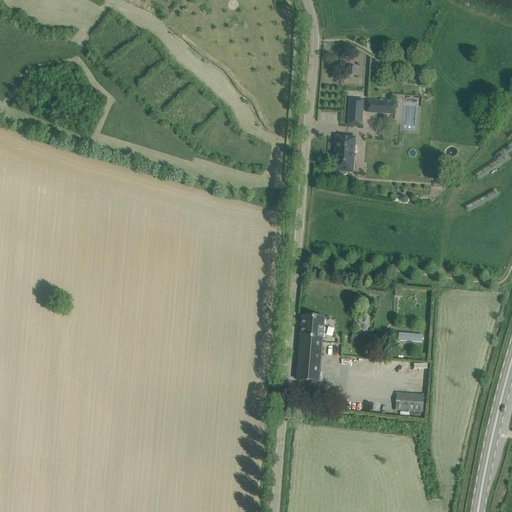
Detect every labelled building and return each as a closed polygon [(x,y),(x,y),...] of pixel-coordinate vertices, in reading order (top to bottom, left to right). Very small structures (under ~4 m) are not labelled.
[(348,125),(361,126),(363,100),(350,99),(348,125)] [(367,100),(367,112),(395,115),(396,103),(367,100)] [(355,138),(348,137),(337,136),(336,144),(339,144),(339,148),(336,148),(335,161),(338,161),(337,171),(340,171),(340,173),(341,175),(345,175),(347,174),(347,172),(353,172),(353,170),(350,170),(351,162),(353,162),(354,153),(356,153),(358,152),(358,148),(357,146),(355,146),(355,138)] [(303,316),(299,359),(297,380),(319,382),(324,318),(303,316)] [(373,337),(352,335),(351,344),(371,347),(373,337)] [(425,395),(416,395),(398,393),(396,411),(423,413),(425,395)]
